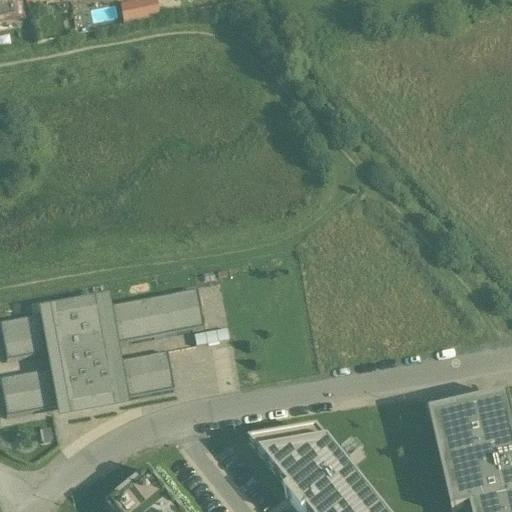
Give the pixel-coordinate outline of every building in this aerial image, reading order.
[(0,0),(0,22),(14,20),(12,6),(14,6),(12,0),(24,0),(25,0),(27,0),(0,0)] [(158,0),(124,7),(128,27),(166,19),(161,0),(158,0)] [(119,345),(206,329),(199,291),(113,307),(110,293),(38,306),(40,318),(1,325),(7,360),(46,353),(49,371),(0,380),(0,381),(7,417),(56,407),(58,416),(130,403),(129,398),(176,390),(169,353),(122,361),(119,345)] [(511,511),(511,414),(509,403),(430,421),(451,511),(511,511)] [(379,511),(318,436),(249,448),(289,497),(285,500),(294,511),(379,511)] [(179,511),(150,476),(106,511),(179,511)]
